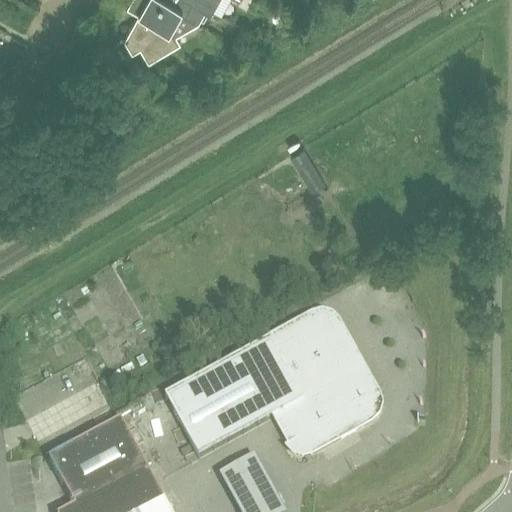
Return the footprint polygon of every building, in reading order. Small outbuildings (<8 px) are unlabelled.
[(198,22),(207,7),(194,0),(133,0),(129,9),(139,14),(125,40),(132,53),(141,49),(148,62),(180,44),(176,37),(171,28),(180,12),(198,22)] [(194,0),(207,7),(210,9),(215,0),(238,0),(239,1),(239,0),(194,0)] [(180,390),(164,398),(198,459),(199,458),(198,458),(271,418),(287,447),(294,453),(302,456),(311,454),(370,422),(376,415),(379,407),(377,398),(336,324),(330,318),(321,315),(313,317),(298,325),(180,390)] [(140,400),(128,407),(133,417),(146,411),(140,400)] [(120,422),(48,462),(60,482),(69,499),(74,509),(68,511),(145,511),(164,502),(120,422)] [(255,452),(221,472),(243,511),(288,511),(289,511),(255,452)] [(169,511),(164,502),(145,511),(169,511)]
